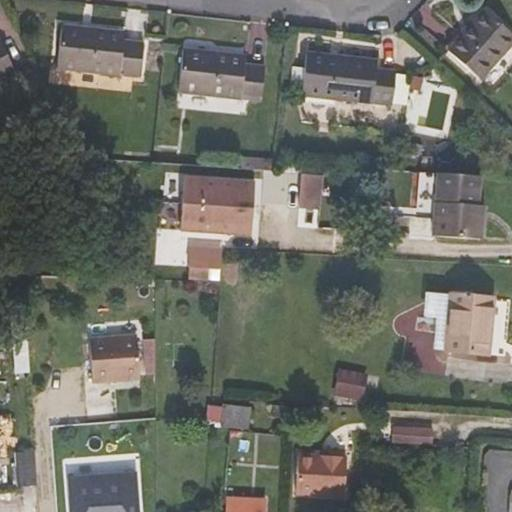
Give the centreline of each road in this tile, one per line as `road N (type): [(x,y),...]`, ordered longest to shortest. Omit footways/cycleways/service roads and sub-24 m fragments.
road 1 (unknown): [(511,257),(282,231)]
road 2 (residential): [(370,0),(334,14),(214,0)]
